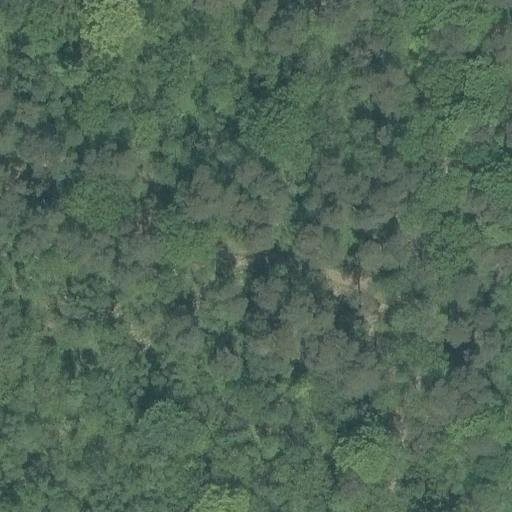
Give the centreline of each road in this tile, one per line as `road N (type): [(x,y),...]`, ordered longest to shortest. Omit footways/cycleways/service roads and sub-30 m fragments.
road 1 (track): [(396,0),(431,75),(445,135),(445,200),(430,309),(380,511)]
road 2 (track): [(430,309),(0,178)]
